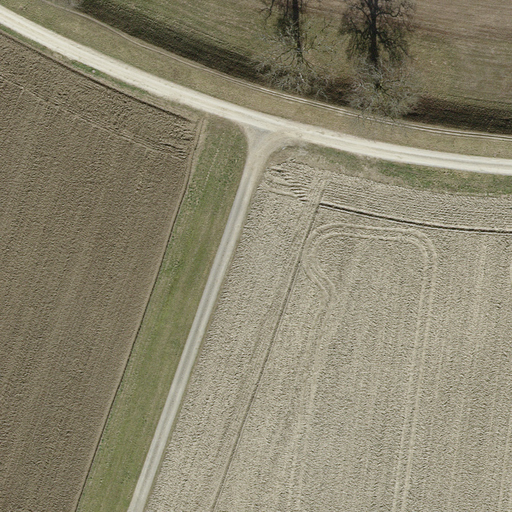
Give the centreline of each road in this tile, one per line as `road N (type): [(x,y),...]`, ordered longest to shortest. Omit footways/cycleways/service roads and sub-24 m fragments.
road 1 (track): [(269,126),(134,511)]
road 2 (track): [(0,11),(117,68),(269,126)]
road 3 (track): [(269,126),(511,167)]
